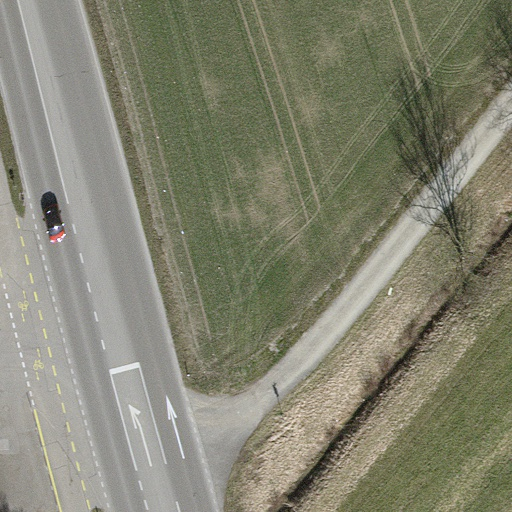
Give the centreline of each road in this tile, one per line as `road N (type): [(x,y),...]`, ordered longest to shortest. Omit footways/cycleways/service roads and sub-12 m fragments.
road 1 (track): [(153,498),(332,324),(511,106)]
road 2 (secondary): [(11,0),(157,511)]
